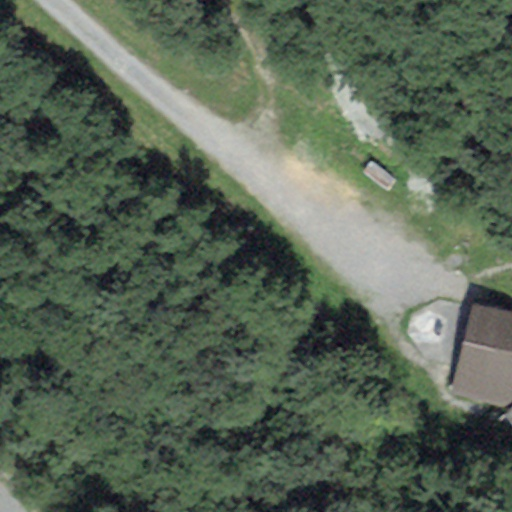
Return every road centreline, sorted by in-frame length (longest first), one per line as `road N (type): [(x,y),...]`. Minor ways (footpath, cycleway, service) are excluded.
road 1 (track): [(57,0),(246,155)]
road 2 (track): [(246,155),(398,292)]
